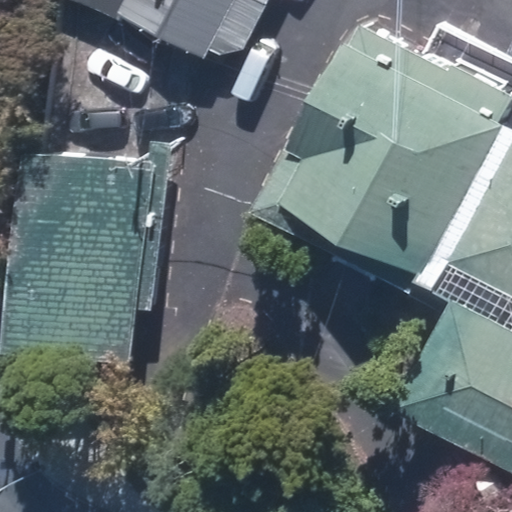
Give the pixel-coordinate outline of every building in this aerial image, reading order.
[(243,52),(268,0),(62,0),(205,60),(211,52),(221,56),(243,52)] [(504,125),(340,42),(255,207),(417,291),(504,125)] [(148,167),(26,154),(4,353),(132,365),(137,307),(153,309),(171,144),(151,142),(148,167)] [(511,147),(441,290),(470,306),(511,327),(511,147)] [(511,475),(511,327),(470,306),(409,419),(511,475)]
